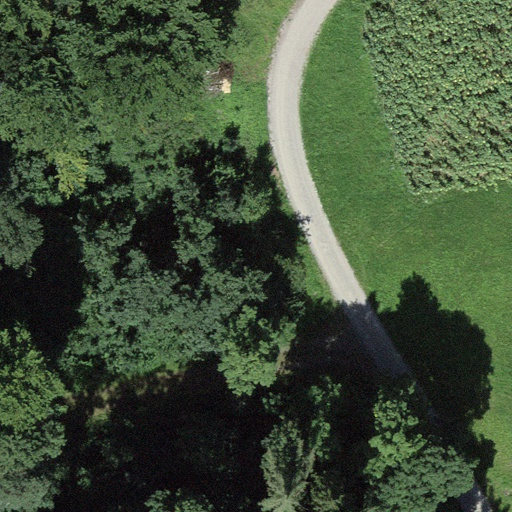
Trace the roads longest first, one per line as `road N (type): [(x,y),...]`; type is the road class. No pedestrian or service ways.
road 1 (track): [(341,0),(306,31),(292,129),(333,260),(486,511)]
road 2 (track): [(383,338),(0,442)]
